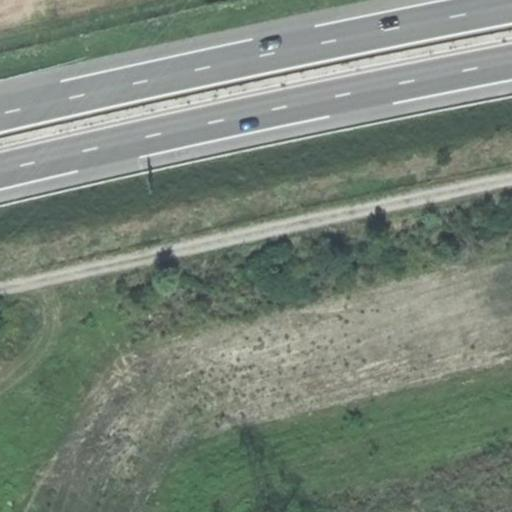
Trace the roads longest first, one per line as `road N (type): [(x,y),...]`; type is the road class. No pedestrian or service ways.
road 1 (trunk): [(0,171),(511,61)]
road 2 (trunk): [(511,5),(0,114)]
road 3 (track): [(0,281),(511,178)]
